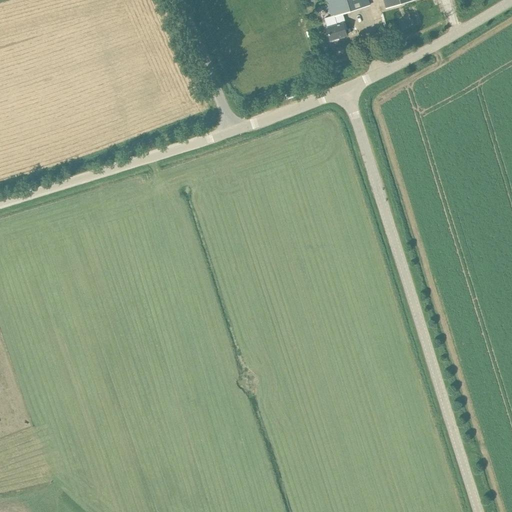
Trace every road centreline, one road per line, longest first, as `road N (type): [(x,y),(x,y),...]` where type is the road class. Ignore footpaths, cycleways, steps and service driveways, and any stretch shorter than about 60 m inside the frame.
road 1 (unclassified): [(476,511),(346,90)]
road 2 (tertiary): [(0,202),(233,130)]
road 3 (tertiary): [(346,90),(511,0)]
road 4 (unclassified): [(233,130),(176,0)]
